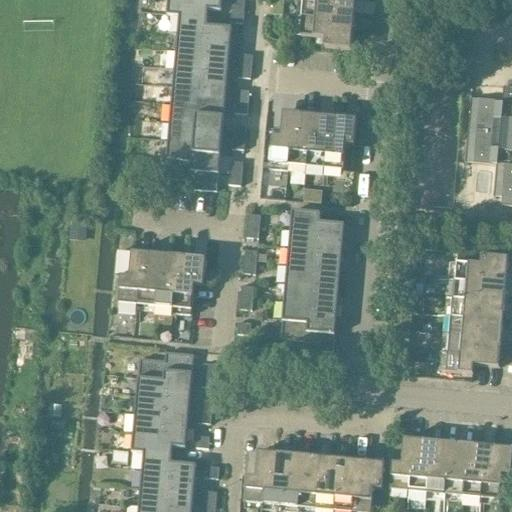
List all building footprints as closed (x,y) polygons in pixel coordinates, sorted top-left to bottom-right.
[(169,0),(168,15),(180,16),(207,19),(208,10),(220,11),(221,0),(169,0)] [(238,0),(233,0),(232,11),(244,13),(245,1),(238,0)] [(271,0),(271,5),(270,16),(283,17),(283,0),(271,0)] [(304,0),(304,1),(330,3),(329,13),(355,15),(356,0),(304,0)] [(304,1),(303,19),(328,21),(328,30),(354,33),(355,15),(329,13),(330,3),(304,1)] [(232,11),(231,23),(243,24),(244,13),(232,11)] [(180,16),(179,34),(204,37),(203,45),(229,48),(231,29),(206,27),(207,19),(180,16)] [(352,51),(354,33),(328,30),(328,21),(303,19),(301,37),(326,40),(325,49),(352,51)] [(179,34),(177,52),(202,55),(201,64),(228,66),(229,48),(203,45),(204,37),(179,34)] [(177,52),(175,70),(200,73),(200,82),(226,84),(228,66),(201,64),(202,55),(177,52)] [(240,55),(239,67),(252,68),(252,56),(240,55)] [(239,67),(238,79),(250,80),(252,68),(239,67)] [(175,70),(174,88),(199,91),(198,100),(225,102),(226,84),(200,82),(200,73),(175,70)] [(174,88),(172,106),(197,109),(196,118),(223,120),(225,102),(198,100),(199,91),(174,88)] [(471,101),(466,164),(497,167),(494,199),(502,199),(502,207),(511,207),(511,88),(504,88),(502,104),(494,103),(471,101)] [(237,91),(236,103),(248,104),(249,92),(237,91)] [(236,103),(235,115),(247,116),(248,104),(236,103)] [(172,106),(171,124),(196,127),(195,135),(221,138),(223,120),(196,118),(197,109),(172,106)] [(273,138),(270,171),(289,172),(292,141),(300,141),(302,116),(285,114),(283,139),(273,138)] [(292,141),(289,172),(291,173),(306,174),(307,168),(309,142),(318,143),(318,137),(320,117),(302,116),(300,141),(292,141)] [(309,142),(307,168),(325,169),(327,144),(336,145),(336,137),(338,119),(320,117),(318,137),(318,143),(309,142)] [(327,144),(325,169),(344,171),(346,147),(355,148),(358,120),(338,119),(336,137),(336,145),(327,144)] [(171,124),(169,142),(194,145),(193,153),(220,156),(221,138),(195,135),(196,127),(171,124)] [(234,127),(233,139),(245,140),(246,129),(234,127)] [(233,139),(232,150),(244,151),(245,140),(233,139)] [(169,142),(167,160),(192,163),(192,171),(218,174),(220,156),(193,153),(194,145),(169,142)] [(167,160),(166,178),(191,181),(190,190),(216,192),(218,174),(192,171),(192,163),(167,160)] [(231,163),(230,175),(242,176),(243,164),(231,163)] [(230,175),(229,187),(235,187),(236,187),(241,188),(242,176),(230,175)] [(293,212),(291,231),(318,234),(318,241),(342,244),(344,226),(319,223),(320,214),(293,212)] [(413,216),(401,215),(399,236),(411,237),(413,216)] [(249,217),(248,227),(260,228),(261,218),(253,217),(249,217)] [(248,227),(246,238),(259,240),(260,228),(248,227)] [(291,231),(289,249),(317,252),(316,260),(340,262),(342,244),(318,241),(318,234),(291,231)] [(289,249),(288,267),(315,269),(314,278),(339,280),(340,262),(316,260),(317,252),(289,249)] [(245,251),(244,263),(256,264),(257,252),(245,251)] [(456,263),(454,282),(481,284),(482,276),(507,279),(509,259),(482,256),(483,254),(458,252),(457,263),(456,263)] [(119,253),(117,279),(121,279),(119,305),(136,306),(139,280),(149,281),(151,256),(133,254),(119,253)] [(139,280),(136,306),(155,308),(157,282),(166,283),(169,257),(151,256),(149,281),(139,280)] [(157,282),(155,308),(173,310),(176,284),(185,285),(187,259),(169,257),(166,283),(157,282)] [(176,284),(173,310),(192,311),(194,286),(204,287),(206,260),(187,259),(185,285),(176,284)] [(255,275),(256,264),(244,263),(243,274),(255,275)] [(288,267),(286,285),(313,287),(313,296),(337,298),(339,280),(314,278),(315,269),(288,267)] [(454,282),(453,299),(480,302),(480,294),(506,296),(507,279),(482,276),(481,284),(454,282)] [(286,285),(284,303),(312,305),(311,314),(335,316),(337,298),(313,296),(313,287),(286,285)] [(242,287),(241,299),(253,300),(254,288),(242,287)] [(453,299),(451,318),(478,320),(479,312),(504,315),(506,296),(480,294),(480,302),(453,299)] [(252,311),(253,300),(241,299),(240,310),(252,311)] [(284,303),(282,322),(310,324),(309,332),(334,335),(335,316),(311,314),(312,305),(284,303)] [(451,318),(449,335),(476,338),(477,331),(503,333),(504,315),(479,312),(478,320),(451,318)] [(282,322),(281,340),(307,343),(306,350),(332,353),(334,335),(309,332),(310,324),(282,322)] [(251,325),(238,324),(237,335),(250,336),(251,325)] [(449,335),(448,353),(474,356),(475,348),(501,351),(503,333),(477,331),(476,338),(449,335)] [(499,369),(501,351),(475,348),(474,356),(448,353),(446,372),(473,375),(474,367),(499,369)] [(140,361),(139,379),(165,382),(166,372),(191,375),(193,356),(168,354),(167,364),(140,361)] [(204,366),(203,378),(216,379),(216,377),(217,367),(204,366)] [(139,379),(137,398),(164,400),(164,390),(190,393),(191,375),(166,372),(165,382),(139,379)] [(203,378),(202,389),(215,390),(215,388),(216,379),(203,378)] [(137,398),(135,416),(162,418),(163,408),(188,411),(190,393),(164,390),(164,400),(137,398)] [(201,402),(200,414),(211,415),(212,403),(201,402)] [(135,416),(134,434),(160,437),(161,428),(186,430),(188,411),(163,408),(162,418),(135,416)] [(200,414),(199,425),(210,426),(211,415),(200,414)] [(132,452),(145,454),(171,456),(172,448),(185,449),(186,430),(161,428),(160,437),(134,434),(132,452)] [(210,438),(198,437),(197,448),(209,449),(210,438)] [(393,464),(391,491),(409,493),(411,466),(422,467),(424,440),(406,439),(405,439),(403,465),(393,464)] [(411,466),(409,493),(426,494),(429,468),(439,469),(442,442),(424,440),(422,467),(411,466)] [(429,468),(426,494),(445,495),(447,469),(458,471),(460,443),(442,442),(439,469),(429,468)] [(447,469),(445,495),(464,497),(466,471),(475,472),(478,444),(460,443),(458,471),(447,469)] [(466,471),(464,497),(481,498),(483,473),(493,474),(495,445),(478,444),(475,472),(466,471)] [(483,473),(481,498),(501,499),(503,476),(511,476),(511,469),(511,446),(495,445),(493,474),(483,473)] [(245,505),(264,506),(266,480),(274,481),(277,454),(259,453),(257,478),(247,477),(245,505)] [(145,454),(143,472),(168,474),(167,482),(194,484),(196,467),(171,464),(171,456),(145,454)] [(266,480),(264,506),(282,508),(284,481),(292,482),(295,456),(277,454),(274,481),(266,480)] [(284,481),(282,508),(299,509),(302,483),(310,484),(313,457),(295,456),(292,482),(284,481)] [(302,483),(299,509),(317,511),(320,485),(328,486),(331,459),(313,457),(310,484),(302,483)] [(320,485),(317,511),(331,511),(334,511),(337,486),(346,487),(349,460),(331,459),(328,486),(320,485)] [(337,486),(334,511),(353,511),(356,488),(364,489),(367,462),(349,460),(346,487),(337,486)] [(356,488),(353,511),(372,511),(375,490),(383,491),(386,464),(367,462),(364,489),(356,488)] [(207,468),(206,480),(218,481),(219,470),(207,468)] [(143,472),(142,490),(166,492),(166,500),(193,502),(194,484),(167,482),(168,474),(143,472)] [(142,490),(140,508),(165,510),(164,511),(191,511),(193,502),(166,500),(166,492),(142,490)] [(205,492),(204,503),(217,505),(218,493),(205,492)] [(216,511),(217,505),(204,503),(203,511),(216,511)]
